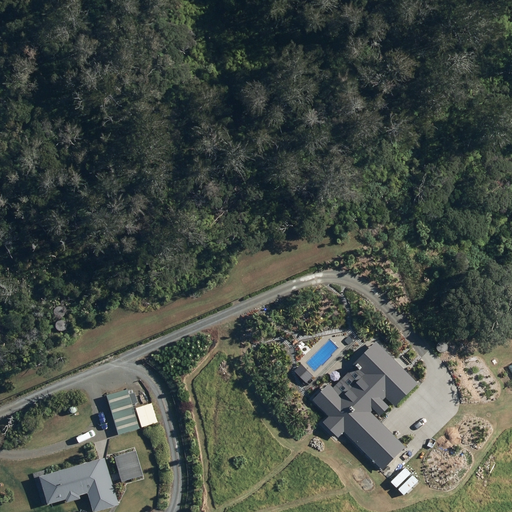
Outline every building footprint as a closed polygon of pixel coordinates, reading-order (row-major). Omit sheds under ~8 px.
[(209,330),(212,339),(236,331),(234,323),(209,330)] [(215,343),(217,352),(239,347),(237,338),(215,343)] [(321,423),(338,440),(344,433),(382,471),(405,448),(371,414),(374,411),(381,418),(390,408),(383,401),(385,399),(395,409),(419,383),(408,372),(414,365),(392,344),(385,351),(376,342),(332,388),(328,384),(311,401),(327,417),(321,423)] [(134,406),(130,389),(105,396),(116,437),(139,431),(139,427),(157,422),(151,402),(134,406)] [(143,477),(136,452),(114,458),(121,483),(143,477)] [(48,469),(32,474),(35,484),(41,483),(48,506),(66,501),(67,505),(80,500),(79,497),(87,494),(92,511),(101,511),(119,507),(104,458),(50,475),(48,469)]
